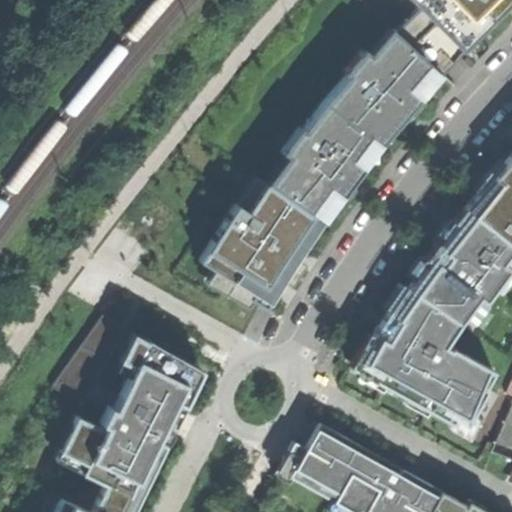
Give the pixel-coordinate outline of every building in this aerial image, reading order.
[(392,29),(429,66),(437,73),(475,32),(483,26),(507,0),(399,0),(410,10),(392,29)] [(410,87),(429,66),(392,29),(389,27),(367,53),(362,48),(342,71),(345,73),(323,98),(371,138),(389,118),(390,118),(413,90),(410,87)] [(375,145),(437,73),(429,66),(410,87),(413,90),(390,118),(389,118),(371,138),(377,143),(375,144),(369,140),(353,162),(352,161),(341,177),(339,176),(311,213),(320,219),(319,220),(320,221),(375,145)] [(265,182),(311,213),(339,176),(341,177),(352,161),(353,162),(369,140),(375,144),(377,143),(371,138),(323,98),(301,128),(298,126),(280,150),(286,154),(265,182)] [(511,150),(463,206),(511,245),(511,150)] [(255,175),(236,203),(244,208),(263,180),(255,175)] [(311,213),(265,182),(263,180),(244,208),(236,203),(234,202),(198,260),(211,268),(266,302),(281,278),(292,261),(283,255),(309,215),(319,221),(319,220),(320,219),(311,213)] [(426,260),(407,286),(457,321),(476,295),(482,300),(506,267),(511,271),(511,245),(463,206),(452,220),(455,223),(439,243),(435,241),(423,257),(426,260)] [(295,257),(319,221),(309,215),(283,255),(292,261),(281,278),(289,284),(303,262),(295,257)] [(264,306),(266,302),(211,268),(202,281),(246,305),(250,298),(264,306)] [(457,321),(407,286),(390,311),(380,327),(377,325),(353,362),(385,380),(382,384),(410,400),(413,395),(428,404),(426,408),(450,422),(453,418),(465,424),(485,387),(483,386),(492,369),(448,345),(447,347),(442,343),(457,321)] [(387,309),(377,325),(380,327),(390,311),(387,309)] [(121,324),(102,313),(50,386),(82,402),(121,324)] [(89,510),(92,511),(118,511),(191,364),(144,339),(130,331),(117,358),(132,366),(111,407),(107,405),(99,422),(103,424),(101,427),(75,414),(57,449),(84,463),(80,471),(103,483),(89,510)] [(145,338),(144,339),(191,364),(118,511),(130,511),(200,368),(145,338)] [(424,511),(438,488),(318,421),(304,446),(292,440),(273,473),(286,480),(289,475),(332,499),(353,511),(424,511)] [(438,488),(424,511),(480,511),(463,503),(438,488)] [(92,511),(89,510),(59,497),(52,511),(92,511)] [(494,511),(466,497),(463,503),(480,511),(494,511)] [(333,511),(353,511),(332,499),(327,508),(333,511)]
